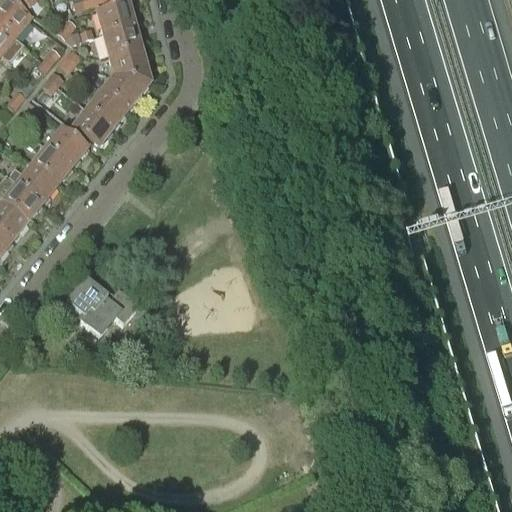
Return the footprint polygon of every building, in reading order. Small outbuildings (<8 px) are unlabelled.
[(39,8),(46,0),(45,0),(6,0),(27,17),(36,5),(39,8)] [(76,0),(70,2),(74,16),(83,14),(78,0),(76,0)] [(107,7),(104,0),(94,0),(97,10),(107,7)] [(4,5),(0,9),(0,33),(14,45),(29,26),(4,5)] [(94,16),(100,37),(133,29),(127,8),(94,16)] [(61,32),(68,38),(74,31),(67,25),(61,32)] [(139,52),(133,29),(100,37),(106,61),(107,61),(139,52)] [(68,38),(61,32),(56,40),(63,45),(68,38)] [(0,61),(14,45),(0,33),(0,61)] [(89,35),(79,37),(81,46),(91,44),(89,35)] [(72,49),(81,46),(79,37),(69,40),(72,49)] [(111,78),(148,86),(139,52),(107,61),(106,61),(111,78)] [(69,56),(64,62),(74,70),(79,64),(69,56)] [(48,72),(53,66),(46,60),(41,66),(48,72)] [(68,78),(74,70),(64,62),(58,70),(68,78)] [(42,80),(48,72),(41,66),(35,74),(42,80)] [(51,77),(46,83),(57,91),(61,85),(51,77)] [(149,90),(148,86),(111,78),(112,82),(101,95),(128,115),(149,90)] [(51,99),(57,91),(46,83),(40,91),(51,99)] [(113,134),(128,115),(101,95),(86,114),(113,134)] [(18,109),(23,102),(16,96),(11,103),(18,109)] [(12,116),(18,109),(11,103),(5,110),(12,116)] [(95,156),(113,134),(86,114),(69,135),(95,156)] [(23,133),(27,127),(18,119),(17,118),(13,124),(23,133)] [(16,141),(23,133),(13,124),(6,133),(16,141)] [(60,134),(46,151),(72,172),(86,154),(60,134)] [(57,190),(72,172),(46,151),(31,169),(57,190)] [(42,209),(57,190),(31,169),(22,181),(14,174),(7,183),(15,189),(16,188),(42,209)] [(27,228),(42,209),(16,188),(15,189),(1,207),(27,228)] [(0,236),(12,246),(27,228),(1,207),(0,208),(0,236)] [(0,261),(12,246),(0,236),(0,261)] [(109,305),(84,285),(75,296),(64,310),(81,323),(79,326),(98,342),(112,323),(121,331),(136,312),(116,296),(109,305)]
